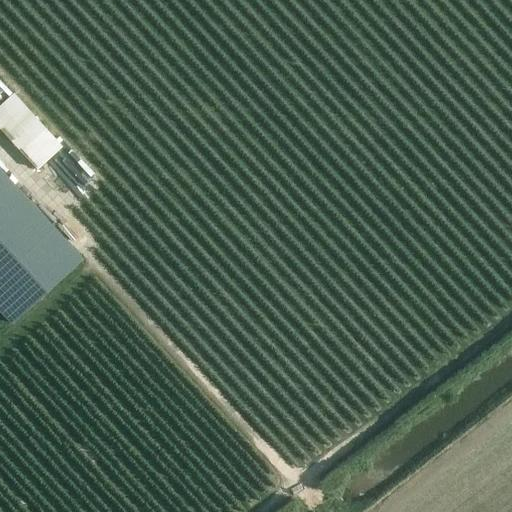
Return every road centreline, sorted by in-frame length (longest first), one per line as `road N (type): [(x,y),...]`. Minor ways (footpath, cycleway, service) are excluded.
road 1 (track): [(0,153),(321,511)]
road 2 (track): [(386,511),(511,413)]
